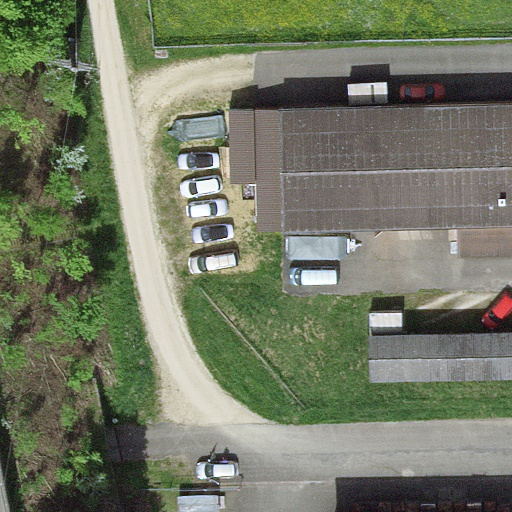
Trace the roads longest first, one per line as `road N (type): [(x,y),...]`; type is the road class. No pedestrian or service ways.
road 1 (track): [(203,441),(115,90),(102,0)]
road 2 (residential): [(203,441),(511,443)]
road 3 (unclassified): [(203,441),(64,452),(0,469)]
